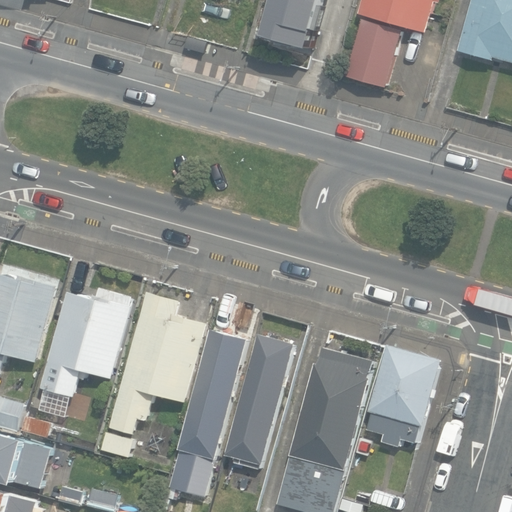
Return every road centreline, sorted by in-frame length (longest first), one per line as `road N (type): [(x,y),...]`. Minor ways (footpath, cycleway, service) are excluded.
road 1 (secondary): [(0,54),(358,150)]
road 2 (secondary): [(326,261),(0,169)]
road 3 (secondary): [(511,313),(326,261)]
road 4 (secondary): [(358,150),(511,192)]
road 5 (residential): [(511,367),(472,511)]
road 6 (secondary): [(326,261),(320,198),(332,173),(358,150)]
